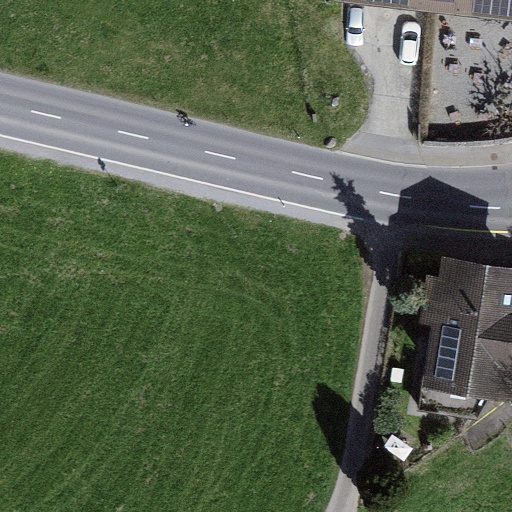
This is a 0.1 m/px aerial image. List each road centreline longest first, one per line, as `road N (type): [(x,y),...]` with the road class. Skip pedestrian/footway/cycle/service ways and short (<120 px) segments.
road 1 (tertiary): [(0,107),(382,200),(511,211)]
road 2 (track): [(382,200),(379,364),(345,511)]
